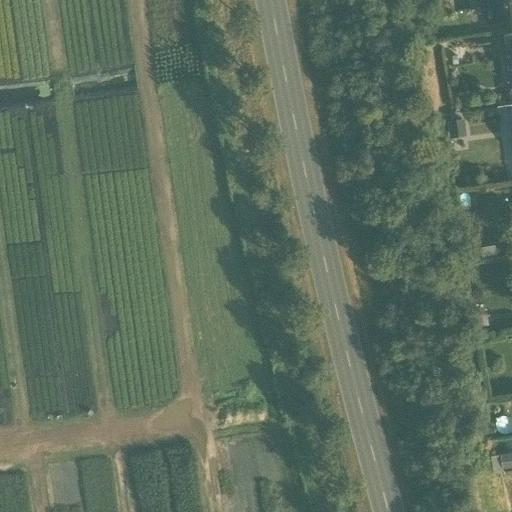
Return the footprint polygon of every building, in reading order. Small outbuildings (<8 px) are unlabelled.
[(492,23),(511,20),(511,0),(489,0),(490,5),(484,5),(487,23),(492,23)] [(511,34),(503,36),(505,51),(511,50),(511,34)] [(463,119),(447,122),(450,140),(465,138),(463,119)] [(480,247),(482,258),(496,257),(495,246),(480,247)] [(511,454),(500,455),(502,470),(511,468),(511,454)]
